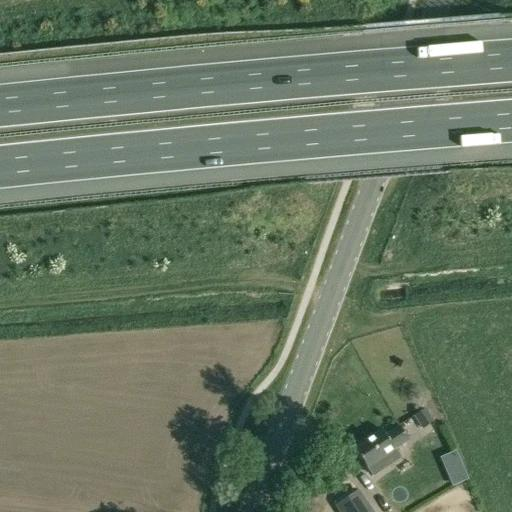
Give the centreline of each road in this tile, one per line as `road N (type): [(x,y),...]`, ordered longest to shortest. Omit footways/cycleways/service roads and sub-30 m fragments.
road 1 (tertiary): [(249,511),(440,0)]
road 2 (motorway): [(0,169),(511,123)]
road 3 (motorway): [(511,61),(0,106)]
